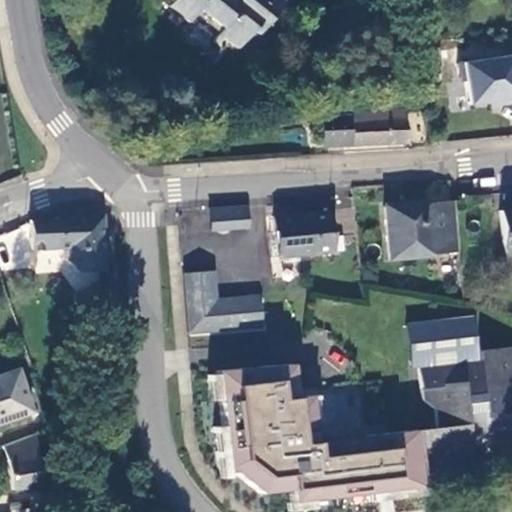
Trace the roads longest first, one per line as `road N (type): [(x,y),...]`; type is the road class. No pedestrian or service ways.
road 1 (residential): [(511,167),(175,195),(118,187)]
road 2 (residential): [(118,187),(140,226),(160,451),(194,511)]
road 3 (residential): [(118,187),(41,96),(20,0)]
road 4 (residential): [(118,187),(41,194),(0,212)]
